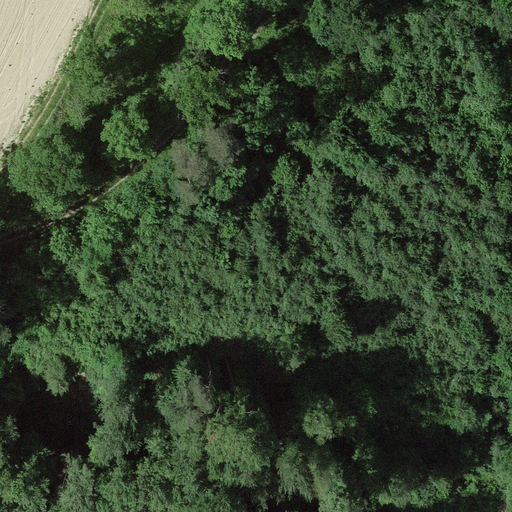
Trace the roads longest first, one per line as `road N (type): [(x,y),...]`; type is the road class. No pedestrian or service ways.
road 1 (track): [(291,0),(129,182),(38,231),(0,239)]
road 2 (track): [(0,172),(54,100),(98,0)]
